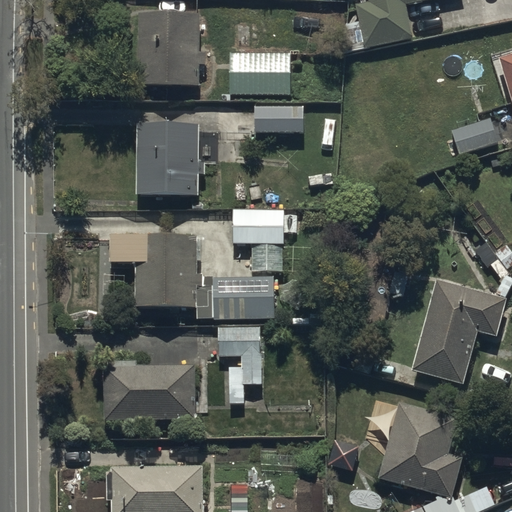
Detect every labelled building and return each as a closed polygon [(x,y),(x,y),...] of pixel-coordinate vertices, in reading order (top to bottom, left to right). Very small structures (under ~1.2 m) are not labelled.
[(369,0),(370,2),(356,5),(363,34),(351,38),(354,53),(415,38),(408,6),(431,0),(369,0)] [(201,15),(140,14),(139,85),(201,86),(201,64),(207,64),(207,52),(200,52),(201,15)] [(230,54),(230,95),(291,96),(291,55),(230,54)] [(511,54),(500,58),(511,95),(511,54)] [(304,107),(255,107),(255,135),(304,134),(304,107)] [(499,145),(491,119),(452,131),(460,156),(499,145)] [(200,124),(138,123),(137,196),(199,197),(199,176),(205,176),(205,163),(200,163),(200,124)] [(286,244),(285,211),(233,210),(233,245),(252,245),(251,271),(282,272),(283,244),(286,244)] [(198,235),(110,234),(109,264),(135,264),(134,309),(198,309),(197,287),(203,287),(204,274),(198,273),(198,235)] [(275,277),(213,278),(213,295),(209,295),(209,309),(213,309),(213,320),(275,319),(275,277)] [(508,299),(436,280),(413,371),(465,384),(478,332),(498,337),(508,299)] [(261,354),(260,329),(218,329),(219,358),(241,358),(241,369),(229,369),(230,406),(244,406),(244,386),(262,385),(262,354),(261,354)] [(196,366),(137,367),(137,362),(109,362),(110,369),(105,369),(106,423),(151,423),(151,422),(196,421),(196,366)] [(459,420),(400,403),(379,480),(452,499),(463,459),(449,455),(459,420)] [(112,502),(112,511),(203,511),(203,467),(113,469),(113,472),(106,473),(107,502),(112,502)]
